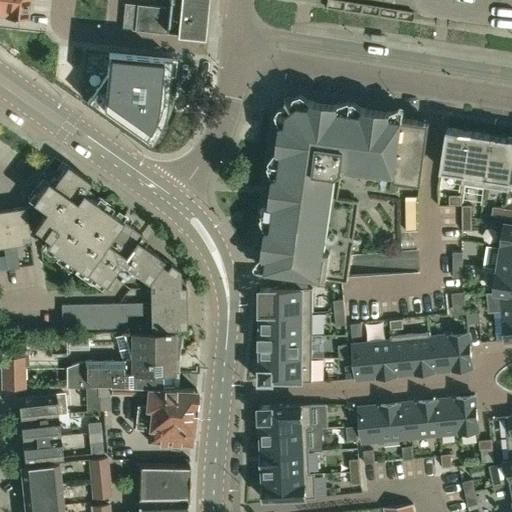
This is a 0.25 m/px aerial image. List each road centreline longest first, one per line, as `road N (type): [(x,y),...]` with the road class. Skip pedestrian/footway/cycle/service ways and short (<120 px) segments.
road 1 (tertiary): [(211,511),(227,285),(207,241),(171,201)]
road 2 (residential): [(511,101),(233,57)]
road 3 (tertiary): [(171,201),(0,79)]
road 4 (residential): [(171,201),(218,130),(233,57)]
road 5 (residential): [(486,380),(356,392)]
road 6 (residential): [(112,38),(233,49)]
